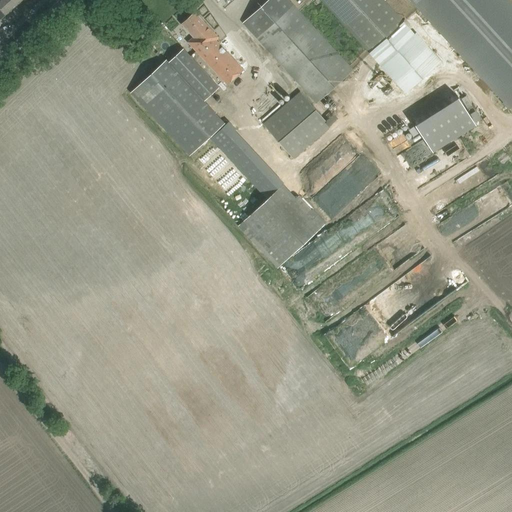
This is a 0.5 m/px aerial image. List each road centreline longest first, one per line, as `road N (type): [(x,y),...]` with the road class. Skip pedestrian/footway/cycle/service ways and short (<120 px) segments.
road 1 (track): [(511,322),(352,121)]
road 2 (track): [(110,511),(0,367)]
